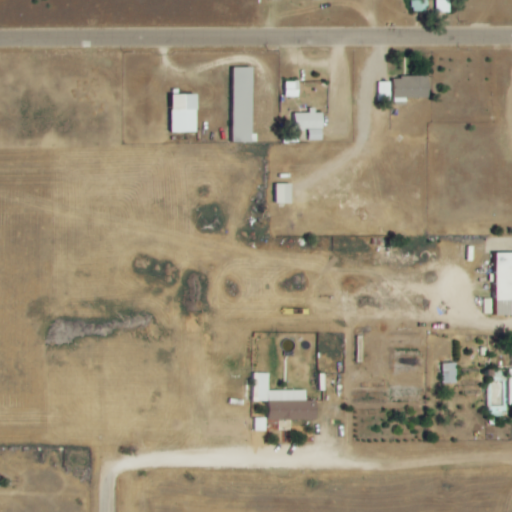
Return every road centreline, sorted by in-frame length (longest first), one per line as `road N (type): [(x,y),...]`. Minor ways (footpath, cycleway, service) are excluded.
road 1 (residential): [(0,45),(511,38)]
road 2 (residential): [(107,511),(111,480),(140,461),(511,453)]
